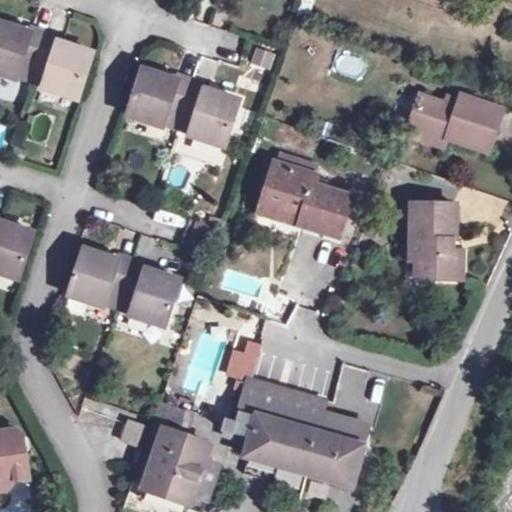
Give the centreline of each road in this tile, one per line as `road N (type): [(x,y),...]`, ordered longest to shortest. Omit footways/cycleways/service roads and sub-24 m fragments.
road 1 (residential): [(95,511),(60,409),(19,341),(76,199),(133,15),(82,0)]
road 2 (unclassified): [(416,511),(511,293)]
